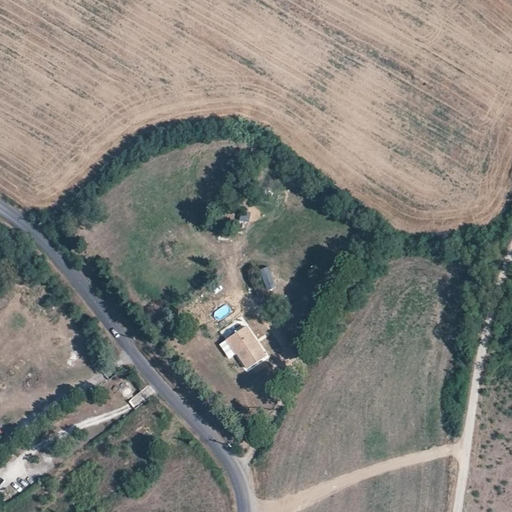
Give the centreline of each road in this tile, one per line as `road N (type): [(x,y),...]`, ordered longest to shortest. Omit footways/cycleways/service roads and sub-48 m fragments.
road 1 (tertiary): [(0,212),(41,237),(219,449),(235,469),(244,511)]
road 2 (unclassified): [(461,511),(482,359),(511,266)]
road 3 (unknown): [(245,498),(276,497),(407,450),(470,444)]
road 4 (unknown): [(235,469),(251,451),(249,407),(276,348),(254,305)]
